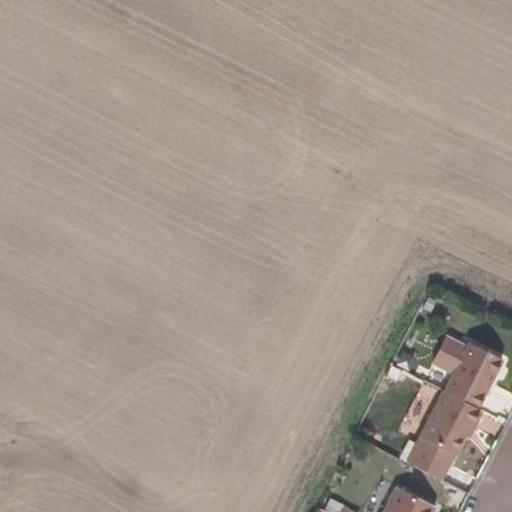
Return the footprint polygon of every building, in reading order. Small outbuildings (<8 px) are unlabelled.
[(445,391),(478,408),(502,360),(470,343),(467,349),(447,339),(435,363),(454,373),(445,391)] [(421,435),(454,454),(465,433),(470,424),(473,425),(482,410),(478,408),(445,391),(421,435)] [(470,424),(465,433),(468,435),(473,425),(470,424)] [(451,459),(454,454),(421,435),(418,441),(451,459)] [(440,479),(451,459),(418,441),(407,462),(440,479)] [(432,511),(435,507),(398,487),(384,511),(432,511)]
